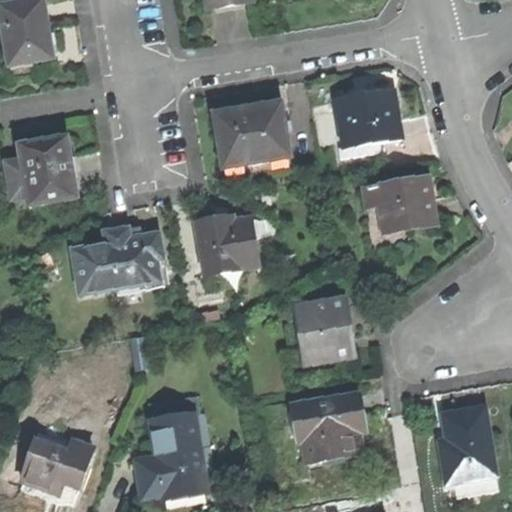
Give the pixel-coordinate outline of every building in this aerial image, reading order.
[(225,9),(249,5),(248,0),(201,0),(203,13),(225,9)] [(0,17),(8,70),(51,64),(46,33),(42,4),(0,10),(0,17)] [(276,104),(308,102),(308,83),(275,85),(276,104)] [(340,153),(369,149),(398,144),(390,97),(354,103),(333,106),(340,150),(340,153)] [(210,121),(219,175),(285,164),(276,110),(248,115),(210,121)] [(62,143),(15,151),(25,211),(72,203),(67,171),(62,143)] [(371,160),(369,149),(340,153),(340,150),(329,152),(331,166),(371,160)] [(425,184),(375,193),(375,195),(383,238),(385,238),(384,235),(430,227),(431,233),(434,232),(428,200),(425,184)] [(199,281),(259,272),(251,221),(235,223),(234,218),(202,223),(191,225),(199,281)] [(79,298),(156,285),(153,264),(159,263),(155,239),(142,241),(127,244),(125,235),(104,238),(106,249),(71,255),(79,298)] [(301,368),(348,361),(345,345),(339,306),(293,313),(301,368)] [(303,469),(358,461),(355,440),(361,439),(358,414),(356,401),(291,411),(296,448),(300,448),(303,469)] [(494,482),(483,414),(466,417),(455,418),(456,423),(440,426),(443,446),(435,447),(442,491),(494,482)] [(160,506),(205,499),(193,419),(148,425),(153,461),(133,464),(136,486),(139,504),(159,501),(160,506)] [(44,496),(58,501),(62,489),(76,494),(91,451),(69,443),(65,455),(34,444),(19,487),(44,496)]
